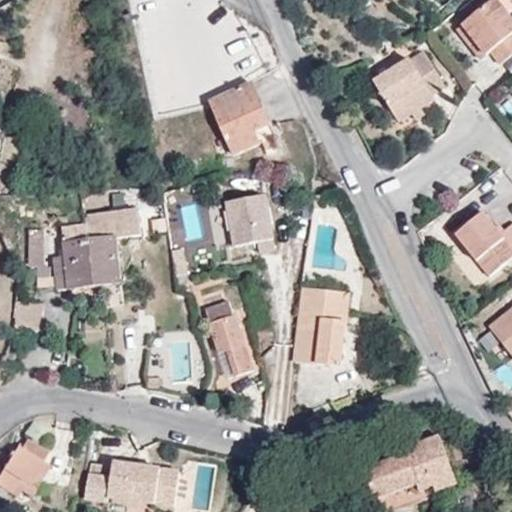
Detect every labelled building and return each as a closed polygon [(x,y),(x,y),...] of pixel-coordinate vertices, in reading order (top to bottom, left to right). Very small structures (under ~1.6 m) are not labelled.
[(511,17),(498,0),(496,0),(465,25),(488,54),(492,50),(511,35),(511,17)] [(488,54),(465,25),(459,29),(482,59),(488,54)] [(511,57),(511,35),(492,50),(503,64),(511,57)] [(414,113),(424,106),(437,98),(436,94),(448,85),(427,52),(378,83),(402,121),(414,113)] [(271,125),(253,84),(212,102),(234,155),(260,144),(256,133),(271,125)] [(428,113),(424,106),(414,113),(420,119),(428,113)] [(316,196),(315,208),(325,210),(327,193),(316,196)] [(236,247),(258,243),(260,252),(276,250),(274,240),(267,197),(229,203),(236,247)] [(182,206),(185,239),(207,237),(208,247),(226,246),(222,202),(182,206)] [(66,256),(69,287),(120,283),(118,243),(124,243),(123,238),(141,236),(140,210),(85,215),(86,225),(63,228),(66,256)] [(511,225),(503,232),(486,211),(459,232),(491,274),(511,257),(511,225)] [(178,224),(169,225),(175,267),(186,267),(178,224)] [(29,229),(29,252),(43,252),(44,230),(29,229)] [(43,252),(29,252),(29,267),(44,267),(43,252)] [(56,287),(69,287),(66,256),(55,256),(56,287)] [(179,294),(189,294),(186,267),(175,267),(179,294)] [(296,362),(341,367),(352,294),(305,288),(296,362)] [(17,329),(38,331),(44,304),(20,302),(17,329)] [(229,349),(238,375),(255,370),(237,316),(235,318),(229,302),(205,310),(219,353),(229,349)] [(511,309),(491,326),(511,355),(511,309)] [(147,334),(147,387),(193,387),(193,334),(147,334)] [(228,379),(238,375),(229,349),(219,353),(228,379)] [(54,431),(40,422),(31,436),(44,445),(54,431)] [(459,485),(441,436),(396,453),(398,459),(366,470),(377,500),(418,485),(422,492),(435,486),(437,493),(459,485)] [(0,493),(3,496),(7,490),(10,492),(19,477),(25,482),(28,484),(43,462),(48,453),(28,440),(21,448),(19,447),(5,469),(0,465),(0,493)] [(208,511),(218,465),(197,461),(188,507),(208,511)] [(50,466),(43,462),(28,484),(35,490),(50,466)] [(93,465),(88,499),(110,502),(111,497),(177,507),(182,471),(115,462),(115,468),(93,465)] [(19,477),(10,492),(17,496),(20,490),(25,482),(19,477)] [(25,482),(20,490),(30,497),(35,490),(28,484),(25,482)]
